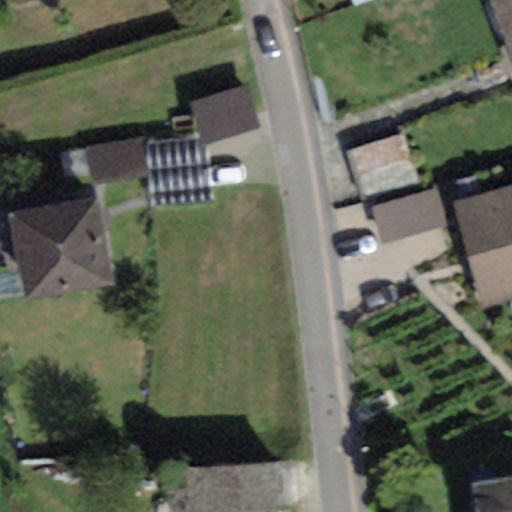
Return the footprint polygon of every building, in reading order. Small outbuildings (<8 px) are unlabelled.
[(511,0),(491,0),(511,52),(511,0)] [(257,126),(241,84),(187,104),(203,146),(257,126)] [(375,200),(385,234),(448,216),(439,182),(375,200)] [(511,186),(457,201),(484,304),(511,296),(511,186)] [(95,189),(8,206),(25,293),(112,277),(95,189)] [(397,258),(453,239),(447,221),(391,240),(397,258)] [(284,504),(282,456),(165,462),(167,509),(284,504)] [(511,511),(511,487),(463,492),(464,511),(511,511)]
